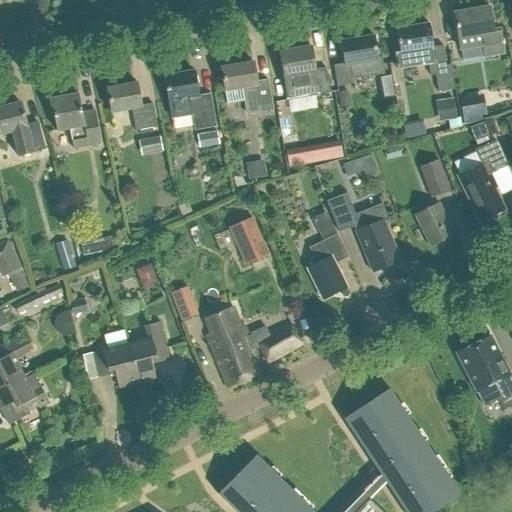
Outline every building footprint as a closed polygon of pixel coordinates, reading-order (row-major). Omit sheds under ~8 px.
[(492,30),(488,6),(453,13),(459,49),(482,46),(484,57),(503,53),(498,29),(492,30)] [(432,47),(428,24),(395,29),(398,52),(393,53),(395,70),(428,64),(428,69),(432,68),(436,92),(452,89),(450,65),(446,66),(442,46),(432,47)] [(376,59),(372,36),(339,41),(343,64),(333,66),(336,86),(352,83),(351,80),(383,75),(380,59),(376,59)] [(314,69),(310,46),(278,51),(287,99),(329,92),(325,67),(314,69)] [(484,58),(484,70),(503,69),(503,57),(484,58)] [(234,65),(231,61),(224,62),(222,67),(219,67),(223,90),(226,90),(228,103),(246,100),(248,115),(272,111),(271,103),(267,79),(256,81),(252,62),(234,65)] [(198,96),(193,71),(163,77),(171,120),(190,116),(193,132),(216,128),(209,94),(198,96)] [(140,106),(135,83),(106,88),(111,113),(130,110),(134,131),(156,127),(151,104),(140,106)] [(347,91),(337,93),(339,109),(350,107),(347,91)] [(81,114),(78,94),(50,100),(56,132),(72,129),(76,150),(100,145),(93,111),(81,114)] [(452,98),(435,101),(438,121),(448,119),(455,118),(452,98)] [(467,98),(458,99),(462,124),(471,122),(467,98)] [(26,126),(20,103),(0,108),(0,133),(11,131),(17,155),(44,148),(37,123),(26,126)] [(469,128),(473,141),(482,137),(483,137),(484,137),(487,135),(488,135),(492,133),(496,132),(497,132),(494,122),(492,119),(491,120),(483,123),(482,123),(475,126),(469,128)] [(200,149),(220,145),(217,132),(197,135),(200,149)] [(142,156),(163,152),(160,137),(139,142),(142,156)] [(434,142),(440,160),(455,155),(449,137),(434,142)] [(339,141),(285,151),(288,168),(341,158),(339,141)] [(481,164),(456,176),(479,223),(504,211),(494,190),(497,189),(490,175),(507,167),(495,141),(474,151),(481,164)] [(361,171),(357,159),(340,165),(345,177),(361,171)] [(264,161),(247,164),(250,180),(267,177),(264,161)] [(431,199),(451,191),(440,161),(420,168),(431,199)] [(345,193),(325,201),(338,233),(344,230),(353,227),(371,273),(399,262),(383,221),(386,219),(380,205),(354,215),(345,193)] [(429,248),(454,235),(439,204),(414,216),(429,248)] [(317,264),(306,270),(321,300),(345,288),(324,246),(339,238),(326,212),(312,219),(323,241),(310,248),(317,264)] [(246,266),(270,256),(253,218),(229,228),(246,266)] [(22,270),(9,241),(0,244),(0,273),(3,279),(22,270)] [(64,271),(76,268),(68,241),(56,245),(64,271)] [(95,254),(92,241),(79,244),(81,257),(95,254)] [(65,299),(62,293),(59,286),(15,306),(18,314),(55,297),(58,302),(65,299)] [(186,295),(169,303),(183,331),(200,323),(186,295)] [(73,315),(88,313),(86,300),(71,302),(73,315)] [(232,307),(204,318),(211,333),(205,335),(227,387),(262,370),(253,348),(257,346),(268,368),(305,350),(293,325),(270,336),(265,327),(259,329),(247,335),(243,326),(240,327),(232,307)] [(126,345),(136,384),(154,380),(150,365),(167,360),(158,323),(144,327),(148,339),(126,345)] [(0,387),(22,376),(13,359),(32,349),(24,334),(0,346),(0,387)] [(511,405),(511,384),(508,377),(510,376),(490,336),(456,353),(476,394),(494,385),(501,398),(497,400),(502,410),(511,405)] [(117,389),(136,384),(126,345),(90,354),(96,379),(113,374),(117,389)] [(22,376),(0,387),(0,408),(9,404),(17,419),(39,408),(40,410),(50,404),(34,374),(24,380),(22,376)] [(389,389),(343,419),(381,476),(385,482),(403,510),(404,511),(433,511),(459,495),(389,389)] [(313,511),(256,455),(217,494),(234,511),(313,511)] [(31,469),(24,456),(14,462),(21,475),(31,469)] [(355,511),(381,511),(368,499),(355,511)]
